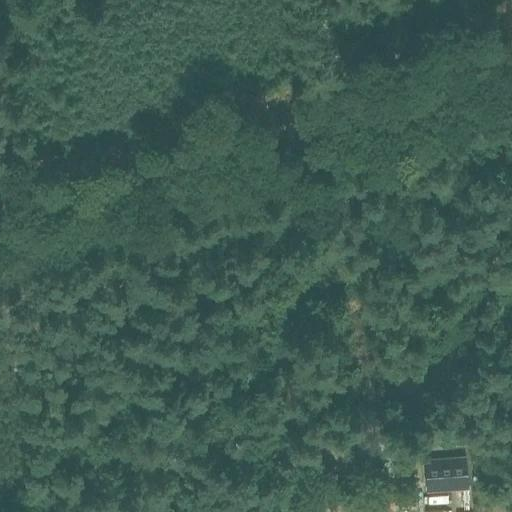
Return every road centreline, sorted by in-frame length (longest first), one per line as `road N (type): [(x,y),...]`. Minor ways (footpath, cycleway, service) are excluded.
road 1 (track): [(0,216),(511,49)]
road 2 (track): [(284,199),(511,124)]
road 3 (track): [(284,199),(313,111),(290,0)]
